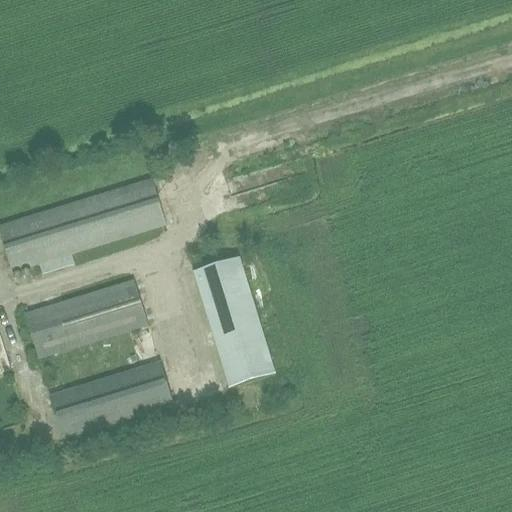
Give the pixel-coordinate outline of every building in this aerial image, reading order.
[(71,254),(165,225),(152,181),(0,227),(0,232),(12,272),(39,264),(71,254)] [(74,265),(71,254),(39,264),(42,275),(74,265)] [(239,259),(193,273),(229,389),(275,375),(239,259)] [(39,359),(147,325),(133,281),(25,315),(39,359)] [(0,373),(10,371),(1,343),(0,342),(0,373)] [(66,367),(84,361),(81,351),(63,356),(66,367)] [(63,440),(172,406),(159,363),(50,397),(63,440)]
